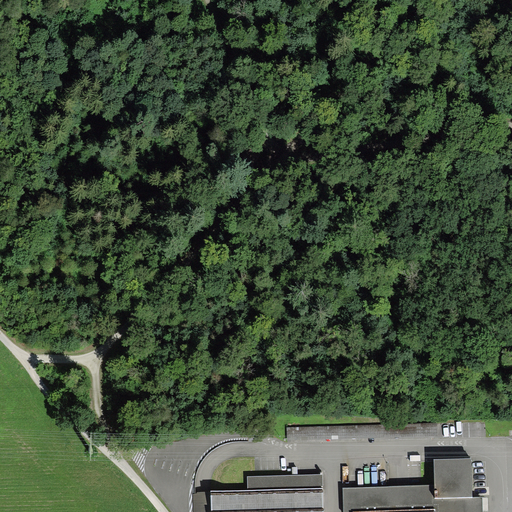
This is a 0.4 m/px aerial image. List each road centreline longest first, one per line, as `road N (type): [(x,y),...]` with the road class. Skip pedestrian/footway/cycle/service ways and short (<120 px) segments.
road 1 (track): [(98,357),(280,161)]
road 2 (track): [(280,161),(511,125)]
road 3 (track): [(280,161),(429,0)]
road 4 (track): [(208,0),(280,161)]
